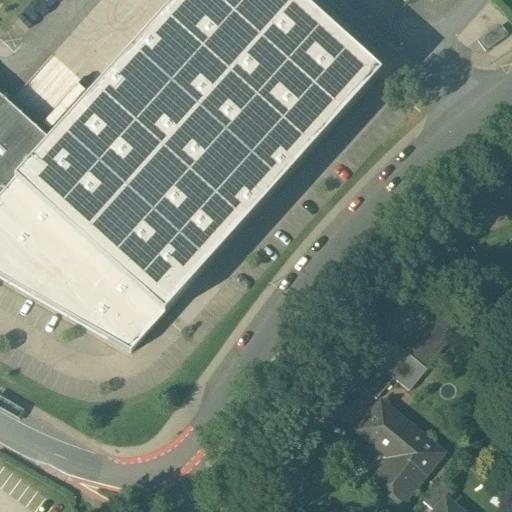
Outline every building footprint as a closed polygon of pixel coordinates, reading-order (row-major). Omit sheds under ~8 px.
[(384,70),(303,0),(181,0),(0,202),(0,273),(136,353),(384,70)] [(488,48),(511,36),(507,26),(483,38),(488,48)] [(0,96),(0,197),(49,141),(0,96)] [(448,297),(403,352),(425,370),(465,322),(457,301),(448,297)] [(390,341),(374,327),(372,329),(373,329),(360,344),(376,358),(390,341)] [(403,352),(390,341),(376,358),(373,362),(393,379),(408,392),(426,370),(425,370),(403,352)] [(372,362),(354,383),(375,401),(393,379),(373,362),(372,362)] [(441,455),(380,404),(357,432),(372,444),(375,440),(394,455),(372,482),(388,494),(387,495),(399,506),(441,455)] [(439,483),(422,504),(431,511),(435,511),(445,501),(451,493),(439,483)] [(435,511),(457,511),(445,501),(435,511)]
